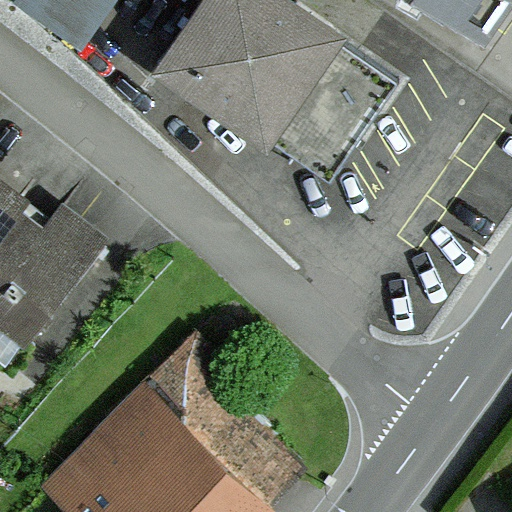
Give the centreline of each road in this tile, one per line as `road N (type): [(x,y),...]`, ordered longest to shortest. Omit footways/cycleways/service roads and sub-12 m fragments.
road 1 (residential): [(0,63),(431,425)]
road 2 (secondary): [(431,425),(511,308)]
